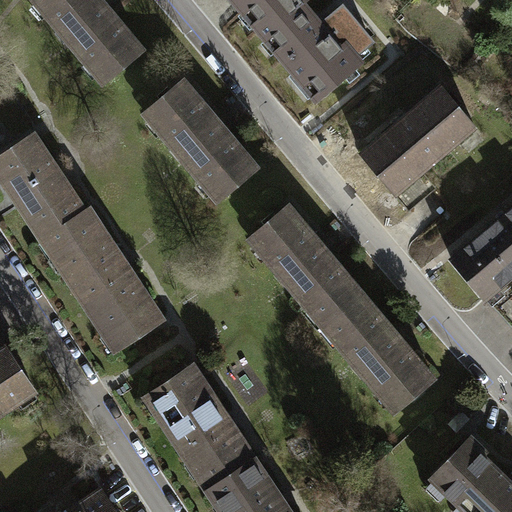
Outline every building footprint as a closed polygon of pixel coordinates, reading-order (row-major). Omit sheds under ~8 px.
[(31,0),(102,83),(142,49),(127,32),(126,34),(96,0),(31,0)] [(252,0),(240,10),(317,99),(361,62),(345,44),(341,48),(302,2),(303,0),(252,0)] [(184,79),(145,113),(218,199),(257,165),(243,149),(241,150),(197,99),(199,97),(184,79)] [(441,86),(362,153),(407,206),(431,186),(420,172),(475,126),(441,86)] [(32,133),(0,155),(0,176),(52,254),(98,223),(89,208),(85,211),(32,133)] [(287,204),(248,238),(321,324),(361,290),(346,274),(345,275),(301,224),(303,222),(287,204)] [(505,281),(511,274),(511,208),(451,259),(485,299),(505,281)] [(110,240),(98,223),(52,254),(115,349),(162,318),(141,287),(138,288),(107,242),(110,240)] [(511,288),(505,281),(485,299),(511,328),(511,288)] [(376,308),(361,290),(321,324),(395,410),(434,377),(419,359),(417,361),(373,310),(376,308)] [(0,412),(35,389),(5,346),(4,347),(0,349),(0,412)] [(193,364),(145,396),(207,488),(253,457),(244,442),(242,443),(212,400),(215,398),(193,364)] [(430,475),(467,511),(511,511),(511,483),(481,453),(485,449),(470,435),(430,475)] [(265,474),(253,457),(207,488),(223,511),(286,511),(262,476),(265,474)] [(115,511),(100,489),(80,502),(83,506),(72,511),(115,511)]
